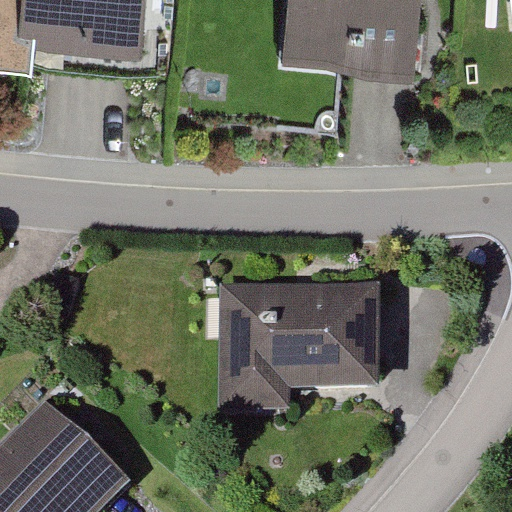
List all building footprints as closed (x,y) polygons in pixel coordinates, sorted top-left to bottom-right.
[(0,0),(0,75),(31,79),(35,51),(144,61),(148,0),(0,0)] [(285,0),(279,97),(418,106),(425,0),(285,0)] [(511,0),(498,0),(506,66),(511,64),(511,0)] [(386,391),(382,289),(225,293),(228,396),(252,396),(253,417),(294,416),(294,394),(386,391)] [(0,511),(136,511),(48,424),(0,472),(0,511)]
